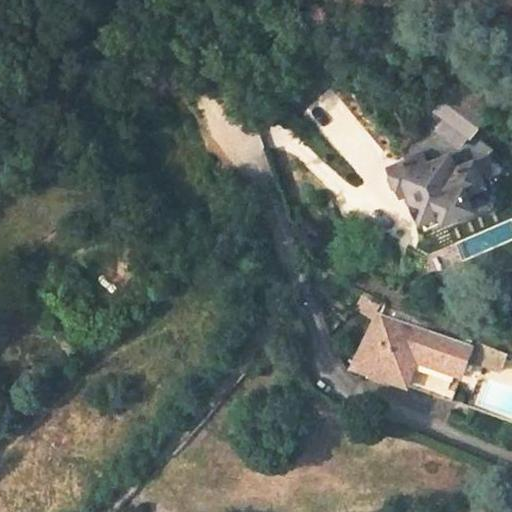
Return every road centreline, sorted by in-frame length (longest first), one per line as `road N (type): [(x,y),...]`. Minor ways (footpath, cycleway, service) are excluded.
road 1 (residential): [(511,456),(375,404),(335,372),(243,140)]
road 2 (track): [(243,140),(203,30),(171,0)]
